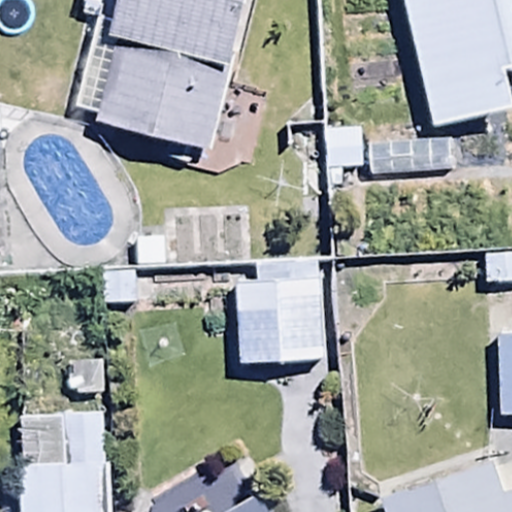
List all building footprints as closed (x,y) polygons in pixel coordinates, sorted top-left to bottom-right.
[(250,0),(131,0),(104,135),(217,158),(250,0)] [(511,0),(406,0),(445,142),(511,124),(511,0)] [(397,1),(361,5),(372,107),(408,104),(397,1)] [(240,291),(242,372),(325,372),(324,268),(260,269),(261,291),(240,291)] [(22,511),(108,511),(107,422),(22,425),(22,511)] [(511,511),(511,478),(406,511),(511,511)]
